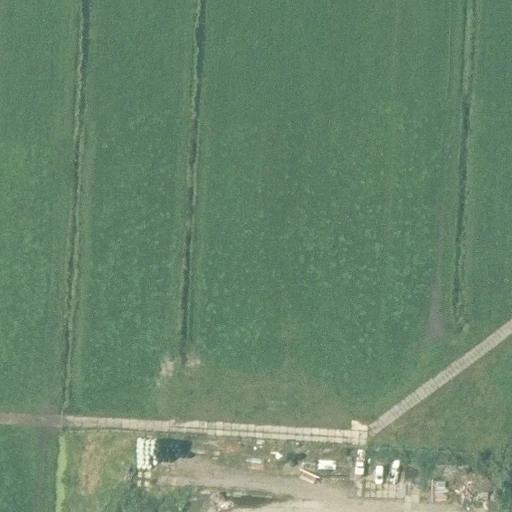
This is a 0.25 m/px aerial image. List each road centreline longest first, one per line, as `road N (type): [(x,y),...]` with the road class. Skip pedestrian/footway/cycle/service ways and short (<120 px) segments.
road 1 (track): [(0,415),(317,432)]
road 2 (track): [(317,432),(356,434),(511,325)]
